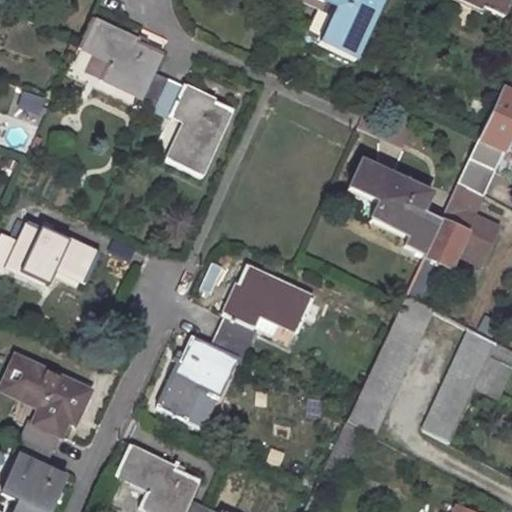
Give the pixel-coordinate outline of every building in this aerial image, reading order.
[(312,0),(317,2),(318,0),(321,1),(318,9),(315,8),(303,37),(313,41),(311,45),(351,62),(352,58),(348,56),(373,0),(312,0)] [(440,0),(475,15),(478,9),(498,18),(505,0),(440,0)] [(511,41),(511,12),(511,13),(501,36),(511,41)] [(93,75),(130,92),(127,100),(140,107),(147,110),(161,78),(144,69),(151,54),(153,55),(156,49),(153,48),(151,51),(91,21),(92,18),(88,16),(75,47),(78,48),(80,45),(102,56),(93,75)] [(511,53),(451,184),(476,198),(504,138),(511,141),(511,53)] [(192,170),(221,110),(224,112),(226,108),(161,78),(147,110),(160,116),(161,114),(165,116),(166,114),(182,121),(172,143),(168,141),(161,156),(157,155),(155,159),(193,176),(195,172),(192,170)] [(362,224),(365,225),(366,223),(400,238),(397,245),(418,254),(433,223),(413,215),(421,198),(423,199),(425,195),(401,185),(404,178),(400,177),(397,183),(356,165),(358,162),(355,160),(339,194),(342,196),(343,192),(370,204),(362,224)] [(418,254),(397,298),(416,307),(417,304),(434,269),(456,280),(462,267),(484,275),(504,233),(479,219),(487,203),(476,198),(451,184),(433,223),(418,254)] [(87,254),(19,222),(17,226),(21,227),(13,245),(0,239),(0,276),(3,270),(35,285),(34,288),(39,290),(48,269),(75,282),(73,284),(78,286),(93,254),(89,252),(87,254)] [(304,298),(240,270),(241,267),(237,265),(216,312),(213,312),(211,316),(216,318),(210,330),(240,344),(243,345),(248,332),(244,330),(246,326),(244,325),(251,310),(273,319),(271,322),(288,330),(286,334),(291,336),(309,297),(305,295),(304,298)] [(390,312),(339,422),(350,428),(363,435),(367,437),(426,309),(417,304),(416,307),(397,298),(390,312)] [(463,329),(414,428),(442,443),(490,343),(463,329)] [(209,396),(225,361),(234,365),(239,353),(243,345),(240,344),(210,330),(201,349),(185,343),(186,340),(182,338),(173,361),(167,358),(166,362),(171,364),(152,406),(149,405),(148,409),(180,423),(182,419),(177,417),(189,392),(210,401),(211,397),(209,396)] [(72,388),(11,358),(12,355),(9,354),(0,371),(0,393),(14,400),(15,396),(28,403),(36,406),(29,420),(26,419),(24,423),(21,422),(16,435),(47,450),(53,437),(55,438),(57,434),(55,433),(61,421),(67,424),(81,394),(75,390),(77,386),(73,384),(72,388)] [(339,422),(321,460),(336,467),(344,448),(341,447),(350,428),(339,422)] [(40,511),(58,474),(55,473),(53,476),(38,469),(47,450),(16,435),(11,445),(6,455),(11,458),(0,481),(0,502),(10,508),(8,511),(40,511)] [(136,508),(143,511),(197,511),(200,506),(182,498),(189,483),(193,484),(194,480),(170,470),(173,461),(170,460),(166,468),(124,450),(126,446),(122,444),(108,477),(111,478),(113,476),(140,488),(131,510),(134,511),(136,508)]
